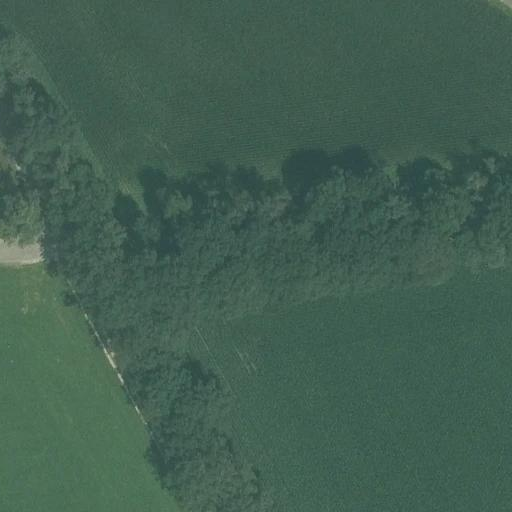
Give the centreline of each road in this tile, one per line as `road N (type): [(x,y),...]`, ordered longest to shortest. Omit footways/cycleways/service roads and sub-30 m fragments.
road 1 (track): [(61,243),(511,203)]
road 2 (track): [(61,243),(212,511)]
road 3 (unclassified): [(0,248),(61,243),(0,115)]
